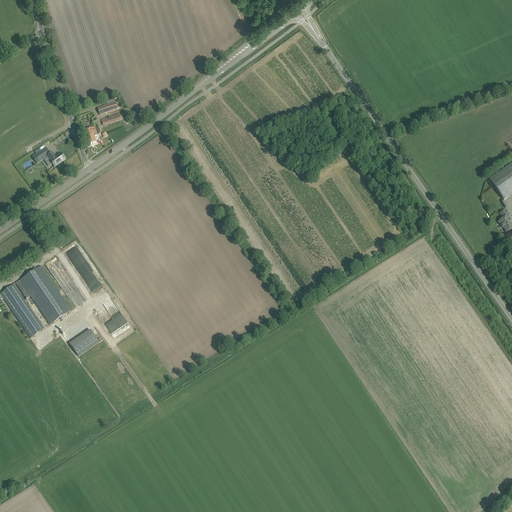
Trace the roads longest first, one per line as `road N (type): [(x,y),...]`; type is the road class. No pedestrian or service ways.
road 1 (unclassified): [(511,322),(313,29)]
road 2 (tertiary): [(296,12),(88,169)]
road 3 (unclassified): [(88,169),(31,0)]
